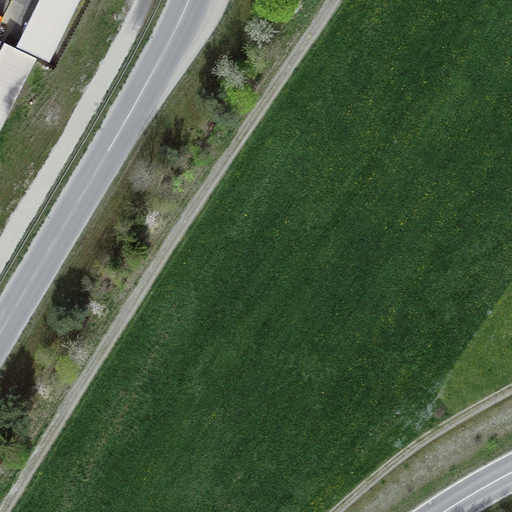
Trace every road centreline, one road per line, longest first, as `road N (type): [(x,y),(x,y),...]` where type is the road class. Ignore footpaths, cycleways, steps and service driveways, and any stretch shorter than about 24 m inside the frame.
road 1 (track): [(335,0),(4,511)]
road 2 (unclassified): [(0,336),(191,0)]
road 3 (track): [(511,392),(380,476),(341,511)]
